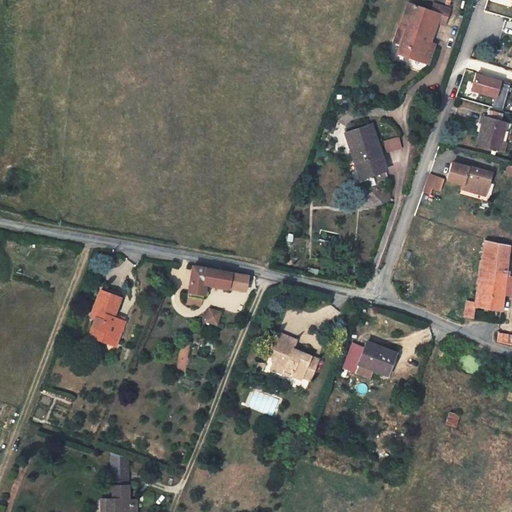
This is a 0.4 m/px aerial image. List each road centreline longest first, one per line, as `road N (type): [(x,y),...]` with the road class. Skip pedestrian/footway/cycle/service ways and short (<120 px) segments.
road 1 (residential): [(379,296),(0,220)]
road 2 (residential): [(482,29),(470,38),(379,296)]
road 3 (residential): [(511,348),(379,296)]
